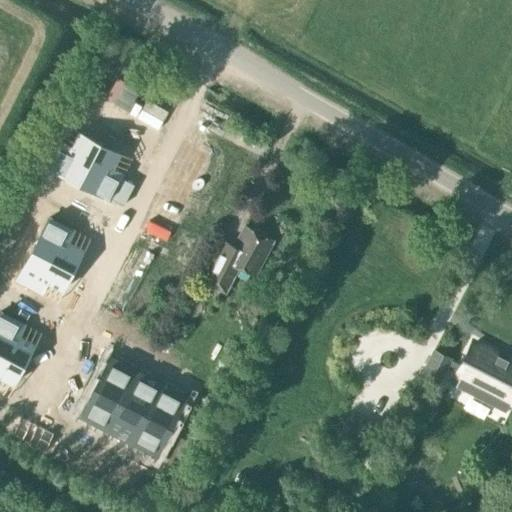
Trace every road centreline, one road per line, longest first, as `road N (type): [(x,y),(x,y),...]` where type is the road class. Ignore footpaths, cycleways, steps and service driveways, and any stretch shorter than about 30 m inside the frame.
road 1 (residential): [(217,51),(31,415)]
road 2 (unclassified): [(511,217),(217,51)]
